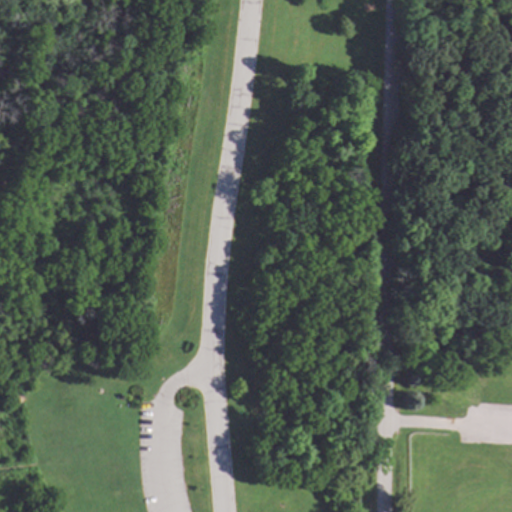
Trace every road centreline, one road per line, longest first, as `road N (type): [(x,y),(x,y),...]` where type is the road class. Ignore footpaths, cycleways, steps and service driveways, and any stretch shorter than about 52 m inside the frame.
road 1 (residential): [(248,0),(211,306),(221,511)]
road 2 (tertiary): [(389,0),(379,511)]
